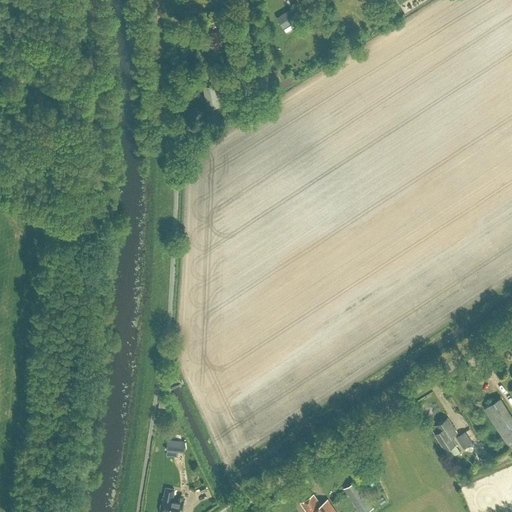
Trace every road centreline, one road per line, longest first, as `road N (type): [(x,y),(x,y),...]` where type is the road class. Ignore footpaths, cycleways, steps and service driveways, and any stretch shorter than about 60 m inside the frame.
road 1 (unclassified): [(233,511),(511,325)]
road 2 (unclassified): [(167,142),(157,0)]
